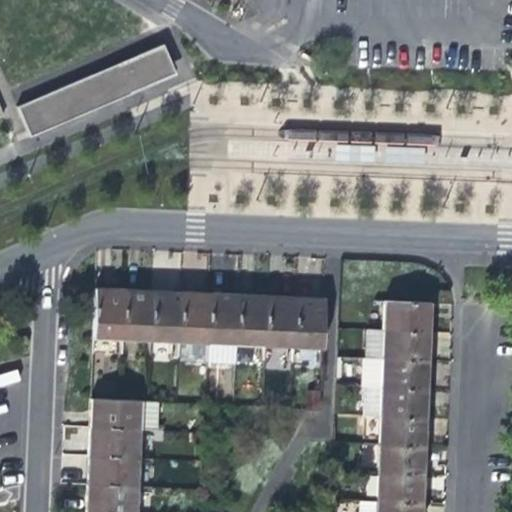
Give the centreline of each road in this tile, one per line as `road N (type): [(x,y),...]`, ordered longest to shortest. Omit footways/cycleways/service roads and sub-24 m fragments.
road 1 (residential): [(45,247),(100,223),(425,239)]
road 2 (residential): [(425,239),(446,260),(466,303),(458,511)]
road 3 (residential): [(33,511),(45,247)]
